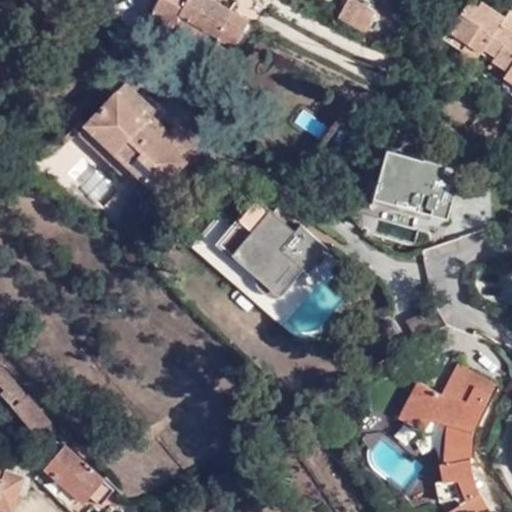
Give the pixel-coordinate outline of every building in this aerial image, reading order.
[(250,19),(216,0),(160,0),(153,13),(177,26),(178,24),(212,43),(219,42),(233,50),(250,19)] [(363,28),(374,8),(361,0),(344,0),(337,13),(363,28)] [(482,49),(502,15),(474,0),(468,0),(448,35),(463,43),(465,39),(482,49)] [(506,70),(511,60),(511,15),(505,11),(502,15),(482,49),(491,54),(489,60),(506,70)] [(130,80),(120,90),(147,117),(144,120),(181,158),(193,144),(175,126),(171,130),(156,115),(160,112),(130,80)] [(147,117),(120,90),(80,130),(112,163),(120,155),(144,178),(139,185),(154,200),(187,163),(181,158),(144,120),(147,117)] [(375,199),(449,220),(461,177),(446,172),(448,166),(427,160),(426,162),(389,151),(375,199)] [(215,247),(265,293),(295,261),(309,272),(330,248),(302,223),(294,231),(258,199),(237,223),(223,210),(195,240),(210,254),(215,247)] [(260,299),(265,293),(215,247),(210,254),(260,299)] [(457,361),(443,388),(464,399),(473,384),(489,391),(495,381),(457,361)] [(0,362),(0,383),(5,388),(2,391),(36,428),(49,416),(0,362)] [(464,399),(443,388),(440,393),(416,381),(397,416),(422,429),(428,419),(445,424),(442,460),(437,462),(441,478),(435,480),(440,497),(450,511),(482,511),(490,507),(476,480),(469,457),(470,434),(476,416),(489,391),(473,384),(464,399)] [(115,489),(65,444),(46,465),(84,502),(90,496),(100,505),(115,489)] [(0,505),(12,510),(23,475),(8,469),(8,467),(0,464),(0,505)]
